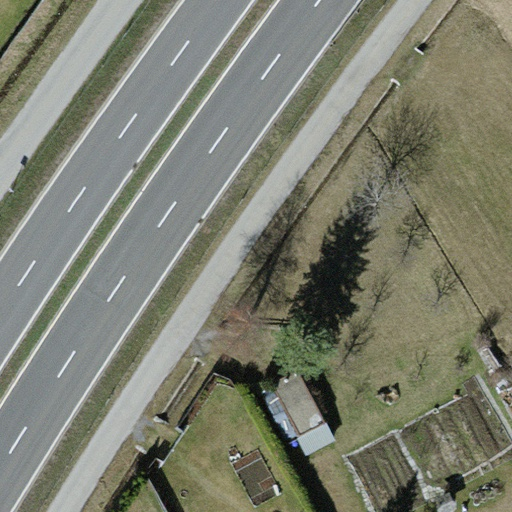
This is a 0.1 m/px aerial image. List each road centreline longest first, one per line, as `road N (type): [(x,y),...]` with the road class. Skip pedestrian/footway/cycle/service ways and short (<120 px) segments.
road 1 (primary): [(0,469),(182,188),(318,0)]
road 2 (primary): [(219,0),(0,315)]
